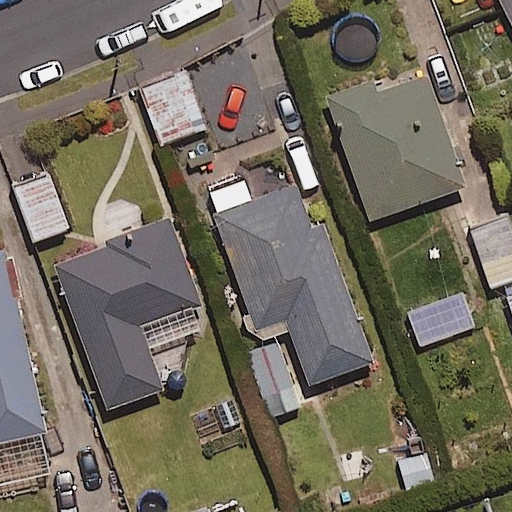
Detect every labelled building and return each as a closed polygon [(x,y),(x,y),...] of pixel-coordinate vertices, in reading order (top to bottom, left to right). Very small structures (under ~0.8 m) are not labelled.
[(511,0),(502,0),(511,21),(511,0)] [(206,125),(185,73),(141,90),(161,142),(206,125)] [(375,93),(369,76),(327,90),(373,217),(465,184),(426,74),(375,93)] [(68,225),(48,176),(15,189),(35,238),(68,225)] [(251,200),(244,180),(209,192),(258,334),(291,323),(311,381),(369,360),(322,222),(310,226),(296,184),(251,200)] [(511,277),(511,226),(509,217),(472,229),(489,285),(511,277)] [(187,377),(173,340),(199,330),(188,302),(198,299),(168,221),(57,263),(110,406),(187,377)] [(0,439),(46,429),(3,248),(0,249),(0,439)] [(300,405),(279,343),(249,353),(270,415),(300,405)]
